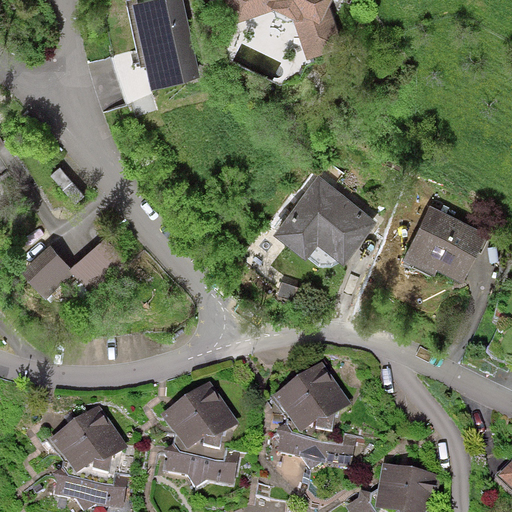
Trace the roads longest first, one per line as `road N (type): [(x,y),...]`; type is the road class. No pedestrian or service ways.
road 1 (residential): [(235,344),(74,121)]
road 2 (residential): [(235,344),(162,369),(71,379),(0,366)]
road 3 (residential): [(398,354),(415,392),(462,450),(468,511)]
road 4 (residential): [(398,354),(352,337),(285,334),(235,344)]
road 5 (residential): [(511,402),(398,354)]
road 6 (residential): [(65,0),(74,121)]
